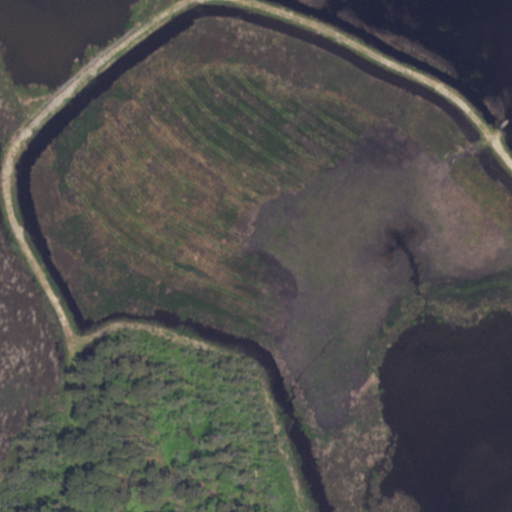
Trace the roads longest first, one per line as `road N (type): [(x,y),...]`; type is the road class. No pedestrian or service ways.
road 1 (track): [(70,511),(69,336),(10,230),(6,160),(21,133),(188,0)]
road 2 (track): [(511,165),(442,87),(247,0)]
